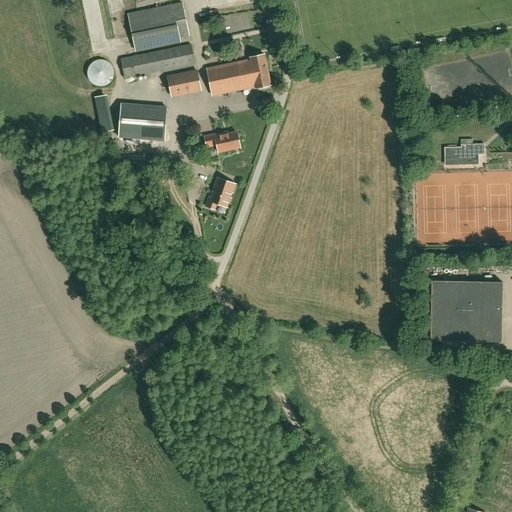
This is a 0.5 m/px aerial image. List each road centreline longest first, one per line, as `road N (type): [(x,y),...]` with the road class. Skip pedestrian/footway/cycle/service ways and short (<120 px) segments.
road 1 (residential): [(276,0),(287,77),(218,293),(364,511)]
road 2 (unclassified): [(453,511),(490,386),(499,379),(511,384)]
